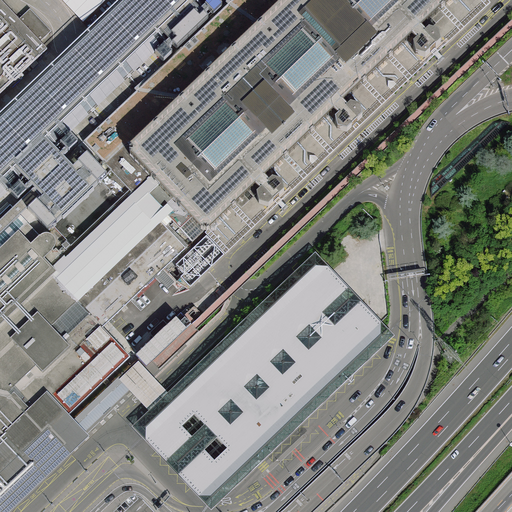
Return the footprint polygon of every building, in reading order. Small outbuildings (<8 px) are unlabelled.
[(119,0),(69,48),(0,114),(0,203),(13,191),(49,227),(98,180),(107,171),(83,144),(78,138),(61,123),(195,0),(119,0)] [(154,125),(287,0),(235,0),(83,144),(120,184),(141,163),(133,155),(132,146),(154,125)] [(286,0),(154,125),(132,146),(133,155),(141,163),(131,174),(120,184),(117,187),(137,208),(144,216),(151,223),(160,232),(181,255),(205,231),(218,247),(478,0),(286,0)] [(511,76),(314,266),(335,288),(380,336),(511,212),(511,76)] [(22,216),(15,208),(6,200),(0,205),(0,483),(72,415),(133,357),(74,296),(98,273),(108,264),(139,235),(151,223),(144,216),(137,208),(125,220),(94,249),(60,281),(56,277),(60,272),(55,268),(65,258),(57,249),(58,246),(58,243),(58,240),(56,238),(54,236),(51,235),(48,235),(46,235),(44,237),(41,238),(22,216)] [(193,408),(245,463),(312,400),(380,336),(335,288),(314,266),(197,376),(179,393),(193,408)] [(196,327),(185,316),(172,328),(164,320),(150,333),(160,344),(140,362),(174,398),(179,393),(197,376),(183,361),(176,354),(200,332),(196,327)] [(140,362),(77,421),(83,427),(126,386),(141,401),(155,416),(162,409),(174,398),(160,383),(140,362)] [(229,478),(245,463),(193,408),(179,393),(174,398),(162,409),(155,416),(143,427),(209,497),(229,478)] [(77,421),(72,415),(0,483),(0,511),(2,511),(87,432),(83,427),(77,421)]
